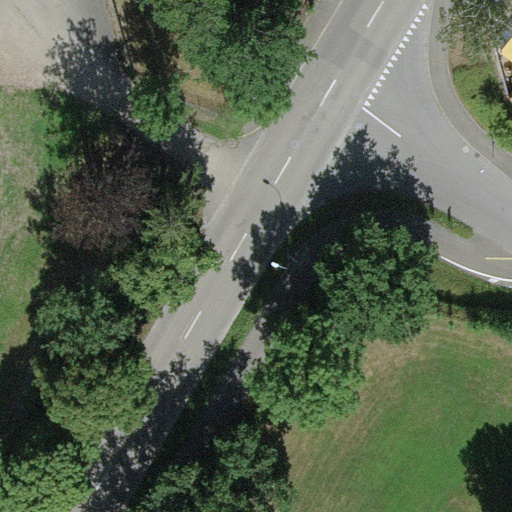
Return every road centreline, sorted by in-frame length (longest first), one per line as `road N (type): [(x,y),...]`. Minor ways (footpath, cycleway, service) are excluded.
road 1 (tertiary): [(79,511),(327,93)]
road 2 (residential): [(327,93),(511,222)]
